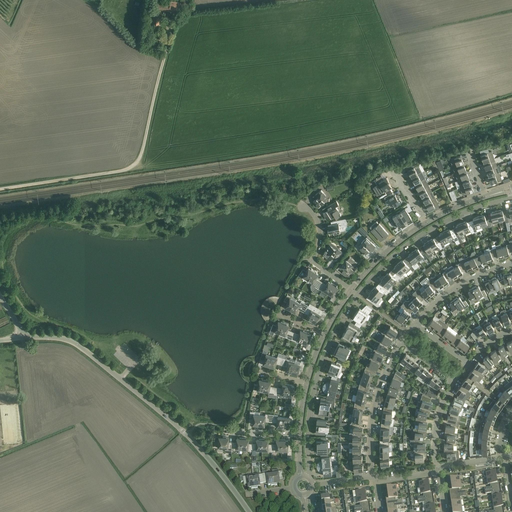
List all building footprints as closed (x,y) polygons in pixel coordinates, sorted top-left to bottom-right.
[(178,13),(179,3),(171,1),(170,4),(158,2),(157,9),(156,10),(157,10),(163,11),(163,12),(165,12),(165,11),(169,12),(170,11),(178,13)] [(160,30),(160,22),(160,21),(160,15),(157,15),(157,10),(156,10),(157,9),(153,9),(152,14),(153,14),(152,21),(151,21),(151,29),(155,30),(156,30),(160,30)] [(492,152),(489,152),(481,155),(483,163),(494,159),(492,152)] [(463,163),(461,156),(450,160),(453,167),(463,163)] [(497,166),(494,159),(483,163),(486,170),(497,166)] [(466,170),(463,163),(453,167),(455,174),(466,170)] [(411,177),(422,172),(418,165),(416,166),(416,165),(406,168),(408,171),(411,177)] [(499,173),(497,166),(486,170),(488,177),(499,173)] [(468,177),(466,170),(455,174),(458,181),(468,177)] [(415,184),(425,179),(422,172),(411,177),(415,184)] [(502,180),(499,173),(488,177),(491,184),(502,180)] [(384,180),(381,176),(374,180),(378,186),(373,188),(378,196),(392,187),(388,182),(389,181),(387,178),(384,180)] [(471,184),(468,177),(458,181),(460,188),(471,184)] [(418,191),(429,185),(425,179),(415,184),(418,191)] [(459,200),(462,199),(457,184),(452,186),(453,190),(455,190),(459,200)] [(473,191),(471,184),(460,188),(463,195),(473,191)] [(422,197),(432,192),(429,185),(418,191),(422,197)] [(324,202),(325,201),(324,200),(326,199),(324,197),(326,196),(321,190),(315,195),(318,198),(313,202),(318,208),(324,203),(324,202)] [(426,204),(436,199),(432,192),(422,197),(426,204)] [(399,198),(398,198),(397,198),(395,195),(394,196),(392,193),(384,198),(388,205),(390,204),(391,206),(393,207),(394,207),(395,207),(402,203),(399,198)] [(439,205),(436,199),(426,204),(429,211),(439,205)] [(338,205),(336,201),(334,203),(326,207),(322,210),(327,207),(329,210),(323,213),(327,220),(331,218),(331,219),(336,217),(336,218),(341,215),(336,206),(338,205)] [(412,219),(409,214),(405,209),(400,212),(399,210),(397,212),(398,214),(393,217),(391,219),(396,228),(398,226),(399,227),(403,224),(404,224),(407,222),(412,219)] [(504,216),(503,211),(502,210),(501,211),(501,210),(499,210),(496,211),(499,221),(505,220),(506,223),(508,222),(507,215),(504,216)] [(499,221),(496,211),(493,212),(492,213),(490,213),(492,219),(489,220),(491,227),(494,226),(493,223),(499,221)] [(481,216),(478,216),(482,227),(488,224),(489,228),(491,227),(489,220),(486,221),(484,215),(483,216),(483,215),(481,216)] [(482,227),(478,216),(475,218),(474,219),(473,219),(475,225),(472,226),(474,233),(477,232),(476,229),(482,227)] [(328,228),(329,236),(329,234),(333,233),(334,235),(337,234),(341,233),(339,227),(347,225),(346,219),(341,220),(332,222),(333,225),(328,226),(328,228)] [(377,222),(370,228),(372,230),(371,230),(381,241),(388,234),(385,231),(379,224),(377,222)] [(469,227),(467,223),(467,222),(466,222),(465,222),(464,222),(461,223),(465,233),(471,231),(472,234),(474,233),(472,226),(469,227)] [(465,233),(461,223),(458,225),(457,226),(456,227),(458,232),(455,233),(460,243),(463,242),(461,238),(462,238),(463,235),(462,234),(465,233)] [(453,235),(450,230),(449,230),(448,230),(447,230),(444,232),(449,241),(452,239),(453,240),(454,241),(455,242),(456,244),(458,245),(460,243),(455,233),(453,235)] [(449,241),(444,232),(441,233),(440,234),(440,235),(439,235),(442,241),(439,242),(443,248),(445,247),(443,244),(449,241)] [(376,246),(370,241),(371,240),(368,237),(367,238),(366,238),(361,243),(364,245),(360,249),(365,254),(369,251),(370,252),(372,250),(376,246)] [(437,244),(434,239),(432,239),(431,240),(428,241),(433,250),(436,248),(438,251),(443,248),(439,242),(437,244)] [(433,250),(428,241),(425,243),(424,244),(424,245),(423,245),(426,250),(424,252),(428,258),(433,255),(431,252),(433,250)] [(326,250),(323,254),(327,257),(326,258),(330,261),(334,255),(338,258),(342,252),(338,249),(337,250),(335,249),(337,247),(332,243),(330,245),(329,245),(325,250),(326,250)] [(508,251),(511,251),(510,244),(506,245),(507,246),(501,248),(504,256),(509,255),(508,251)] [(504,256),(501,248),(500,245),(495,246),(495,245),(492,246),(493,249),(495,255),(498,254),(499,258),(504,256)] [(492,256),(495,255),(493,249),(489,250),(489,248),(484,250),(485,253),(488,262),(493,260),(492,256)] [(415,250),(412,252),(419,260),(421,263),(425,260),(428,258),(424,252),(421,254),(420,251),(418,249),(417,250),(417,249),(415,250)] [(476,263),(479,261),(476,255),(475,251),(472,253),(470,256),(468,258),(473,268),(478,266),(476,263)] [(488,262),(485,253),(482,254),(481,251),(478,253),(478,254),(476,255),(479,261),(482,260),(483,263),(488,262)] [(419,260),(412,252),(410,254),(409,255),(409,256),(408,256),(411,261),(409,263),(415,270),(419,267),(416,263),(419,260)] [(344,260),(338,268),(341,270),(343,268),(344,269),(341,273),(335,268),(345,276),(346,276),(347,277),(348,277),(349,277),(350,276),(351,276),(352,275),(358,267),(354,271),(350,268),(352,267),(354,268),(357,263),(350,257),(347,261),(346,260),(346,261),(344,260)] [(473,268),(468,258),(465,259),(461,258),(459,259),(461,263),(464,269),(466,267),(468,271),(473,268)] [(415,270),(409,263),(407,265),(403,260),(402,261),(400,262),(398,263),(398,264),(405,272),(406,273),(411,269),(412,270),(413,271),(415,270)] [(461,270),(464,269),(461,263),(457,264),(456,264),(456,265),(455,266),(456,267),(454,268),(458,276),(463,273),(461,270)] [(405,272),(398,264),(396,266),(395,267),(395,268),(394,268),(398,273),(396,275),(400,280),(405,276),(402,274),(405,272)] [(458,276),(454,268),(452,266),(448,269),(446,267),(443,269),(445,272),(449,277),(452,276),(453,279),(458,276)] [(302,271),(299,276),(302,278),(307,281),(308,280),(314,271),(311,269),(311,270),(309,268),(306,273),(302,271)] [(314,271),(308,280),(313,283),(312,285),(315,287),(319,289),(322,284),(319,282),(315,279),(318,275),(316,273),(317,272),(314,271)] [(444,285),(449,282),(447,279),(449,277),(445,272),(442,274),(443,275),(442,276),(440,273),(437,275),(444,285)] [(400,280),(396,275),(393,277),(389,273),(388,274),(387,275),(384,277),(392,284),(396,280),(398,282),(400,280)] [(510,284),(507,274),(504,275),(504,276),(503,276),(504,280),(501,281),(504,287),(506,286),(506,285),(510,284)] [(440,288),(444,285),(437,275),(433,278),(432,277),(429,280),(435,287),(438,285),(440,288)] [(392,284),(384,277),(382,279),(381,281),(382,281),(381,282),(385,286),(383,288),(388,293),(390,291),(388,289),(392,284)] [(499,282),(498,280),(497,278),(496,279),(496,277),(492,279),(496,288),(497,290),(498,290),(500,290),(501,289),(501,288),(504,287),(501,281),(499,282)] [(488,282),(485,283),(486,287),(485,288),(487,292),(489,291),(490,293),(492,292),(492,290),(496,288),(492,279),(489,280),(489,281),(488,282)] [(433,289),(435,287),(429,280),(426,282),(425,281),(425,283),(422,285),(425,289),(431,295),(435,292),(433,289)] [(419,286),(415,281),(410,285),(414,290),(419,286)] [(322,284),(319,289),(322,292),(326,295),(328,292),(334,284),(331,282),(331,283),(329,282),(326,286),(322,284)] [(334,284),(328,293),(333,296),(330,300),(334,302),(337,297),(335,296),(336,293),(335,293),(338,288),(336,287),(337,286),(334,284)] [(476,286),(473,288),(478,298),(483,295),(484,297),(487,296),(484,290),(481,292),(478,286),(477,287),(476,286)] [(388,293),(383,288),(381,290),(376,287),(375,288),(375,287),(374,288),(372,291),(380,297),(384,293),(386,295),(388,293)] [(427,299),(431,295),(425,289),(421,292),(420,291),(417,287),(414,290),(415,291),(422,298),(425,296),(427,299)] [(478,298),(473,288),(469,290),(470,291),(468,292),(471,297),(468,299),(471,304),(474,303),(479,301),(478,298)] [(380,297),(372,291),(370,293),(369,295),(368,296),(373,300),(371,302),(378,308),(380,305),(379,304),(382,299),(380,297)] [(420,300),(422,298),(415,291),(413,293),(413,296),(411,299),(419,307),(423,303),(420,300)] [(290,311),(295,301),(296,299),(287,295),(284,300),(288,302),(285,307),(288,308),(287,309),(290,311)] [(457,298),(454,300),(460,309),(463,307),(464,309),(469,306),(465,301),(463,302),(459,298),(458,299),(457,298)] [(415,311),(419,307),(411,299),(408,301),(405,301),(403,303),(405,306),(411,310),(412,308),(415,311)] [(460,309),(454,300),(451,302),(451,303),(450,304),(453,309),(451,311),(454,316),(457,314),(456,312),(460,309)] [(298,308),(305,312),(308,306),(301,302),(300,304),(295,301),(290,311),(293,312),(293,311),(295,313),(298,308)] [(311,322),(318,310),(313,307),(312,308),(308,306),(305,312),(309,314),(306,318),(309,320),(308,321),(311,322)] [(356,313),(355,313),(366,320),(369,314),(372,309),(368,306),(364,311),(360,308),(356,313)] [(409,312),(411,310),(405,306),(403,308),(402,307),(399,311),(401,313),(408,319),(411,315),(409,312)] [(511,322),(509,318),(506,311),(506,309),(501,311),(501,313),(497,315),(498,317),(501,322),(503,321),(504,320),(505,321),(504,322),(505,324),(511,322)] [(322,323),(327,313),(323,311),(322,312),(318,310),(311,322),(314,324),(314,323),(317,324),(318,321),(322,323)] [(366,320),(355,313),(356,313),(353,318),(357,321),(355,324),(360,328),(362,324),(366,320)] [(404,323),(408,319),(401,313),(399,316),(398,315),(394,319),(400,324),(401,321),(404,323)] [(432,328),(437,322),(439,319),(435,316),(428,325),(432,328)] [(502,325),(501,322),(498,317),(495,318),(493,318),(493,317),(489,319),(488,319),(493,326),(495,325),(495,324),(496,325),(496,326),(497,328),(502,325)] [(494,330),(493,326),(488,319),(489,319),(488,318),(484,320),(484,322),(480,325),(481,326),(485,331),(487,330),(487,329),(488,329),(488,330),(489,333),(494,330)] [(439,333),(446,325),(443,323),(444,322),(439,319),(437,322),(432,328),(437,332),(437,331),(439,333)] [(280,333),(284,323),(281,322),(281,323),(278,322),(276,327),(272,325),(269,334),(273,335),(275,331),(280,333)] [(287,324),(284,323),(280,333),(285,335),(284,337),(292,340),(295,334),(287,331),(289,326),(287,325),(287,324)] [(345,330),(357,337),(360,332),(359,332),(361,329),(354,325),(353,327),(349,325),(346,330),(345,330)] [(451,332),(447,329),(448,327),(446,325),(439,333),(442,335),(446,339),(451,332)] [(480,325),(472,330),(473,331),(477,336),(479,335),(479,334),(480,334),(480,335),(482,338),(487,334),(485,331),(481,326),(480,325)] [(385,330),(383,334),(391,339),(391,338),(392,336),(391,336),(392,335),(395,336),(395,337),(398,334),(397,333),(398,332),(390,327),(388,331),(387,330),(385,330)] [(357,337),(345,330),(345,331),(342,336),(347,338),(346,340),(352,344),(354,342),(357,337)] [(302,342),(306,332),(303,331),(303,332),(301,331),(299,336),(295,334),(292,340),(296,342),(297,340),(302,342)] [(309,333),(306,332),(302,342),(307,344),(306,349),(310,350),(312,344),(310,343),(311,341),(309,340),(311,335),(309,334),(309,333)] [(456,335),(451,332),(446,339),(451,342),(453,343),(459,335),(457,333),(456,335)] [(391,339),(383,334),(382,333),(376,341),(380,343),(385,346),(387,342),(390,344),(391,344),(393,341),(392,341),(393,339),(391,338),(391,339)] [(460,349),(465,342),(467,340),(463,337),(462,337),(459,335),(453,343),(456,345),(455,346),(460,349)] [(469,346),(465,342),(460,349),(464,352),(469,346)] [(351,349),(349,348),(339,343),(336,349),(347,353),(349,354),(351,349)] [(387,349),(388,347),(385,346),(380,343),(378,347),(377,347),(376,347),(374,351),(375,351),(380,354),(381,354),(382,350),(385,352),(386,352),(388,349),(387,349)] [(508,353),(505,348),(503,345),(498,348),(500,351),(500,352),(497,353),(500,358),(502,361),(506,358),(504,355),(508,353)] [(346,359),(349,354),(347,353),(336,349),(334,354),(345,359),(346,359)] [(500,358),(497,353),(495,350),(491,353),(492,356),(492,357),(490,358),(493,363),(495,366),(499,363),(497,360),(500,358)] [(383,357),(383,355),(381,354),(380,354),(375,351),(374,354),(372,353),(371,354),(370,355),(371,356),(369,359),(371,360),(376,362),(377,362),(378,359),(381,360),(382,360),(384,357),(383,357)] [(268,367),(272,356),(266,355),(267,353),(263,352),(261,358),(265,359),(263,364),(266,365),(265,366),(268,367)] [(405,364),(411,358),(406,354),(401,361),(405,364)] [(276,362),(284,365),(286,359),(278,356),(277,358),(272,356),(268,367),(271,368),(272,367),(274,368),(276,362)] [(493,363),(490,358),(488,356),(483,359),(485,362),(485,363),(482,365),(485,367),(489,371),(493,368),(491,365),(493,363)] [(416,365),(417,363),(415,361),(411,358),(405,364),(404,366),(411,371),(416,365)] [(291,374),(295,363),(295,361),(290,359),(290,360),(286,359),(284,365),(288,366),(286,371),(289,372),(288,373),(291,374)] [(342,366),(343,362),(338,360),(336,364),(332,362),(330,368),(329,367),(341,372),(341,371),(342,366)] [(379,365),(380,363),(377,362),(376,362),(371,360),(369,364),(368,364),(367,364),(366,368),(373,371),(373,370),(374,367),(377,368),(378,369),(380,365),(379,365)] [(301,367),(304,368),(305,362),(301,361),(300,365),(295,363),(291,374),(294,375),(295,374),(297,375),(299,369),(300,370),(301,367)] [(485,367),(482,365),(478,362),(475,366),(477,368),(475,370),(484,376),(486,372),(484,371),(484,370),(483,369),(485,367)] [(420,364),(420,365),(417,363),(416,365),(411,371),(414,373),(415,371),(419,374),(419,375),(424,368),(420,364)] [(338,377),(341,372),(329,367),(329,368),(330,368),(328,373),(332,375),(331,379),(337,380),(338,377)] [(376,372),(373,370),(373,371),(366,368),(365,368),(362,377),(371,380),(373,374),(375,375),(376,372)] [(425,381),(430,375),(431,373),(428,371),(429,371),(424,368),(419,375),(419,374),(416,378),(423,383),(425,381)] [(469,375),(466,379),(469,381),(472,378),(475,380),(479,383),(484,376),(475,370),(474,372),(472,371),(472,370),(468,375),(469,375)] [(399,387),(402,379),(400,377),(395,373),(393,378),(391,383),(399,387)] [(434,375),(433,375),(431,373),(430,375),(425,381),(427,383),(429,382),(433,385),(438,378),(434,375)] [(369,386),(371,380),(362,377),(359,386),(370,389),(370,386),(369,386)] [(439,386),(442,381),(438,378),(433,385),(432,387),(436,390),(437,389),(439,386)] [(465,379),(462,384),(464,385),(462,387),(469,392),(471,394),(476,387),(472,384),(475,380),(472,378),(469,381),(466,379),(465,379)] [(337,390),(339,381),(331,379),(330,383),(328,383),(326,383),(324,385),(323,387),(337,390)] [(263,391),(265,380),(262,380),(262,381),(259,380),(258,385),(254,385),(253,391),(257,392),(258,390),(263,391)] [(268,381),(265,380),(263,391),(269,392),(268,394),(277,395),(278,389),(270,388),(271,382),(268,382),(268,381)] [(400,395),(402,388),(399,387),(391,383),(390,386),(388,391),(388,392),(397,394),(400,395)] [(278,389),(277,395),(279,396),(281,396),(281,397),(286,398),(287,395),(289,385),(286,384),(285,385),(283,384),(282,390),(278,389)] [(292,385),(289,385),(287,395),(292,396),(290,406),(295,407),(297,395),(294,395),(295,392),(293,392),(294,387),(292,386),(292,385)] [(369,392),(370,389),(359,386),(357,395),(366,398),(367,392),(369,392)] [(335,399),(337,390),(323,387),(323,389),(324,391),(325,393),(327,394),(326,397),(335,399)] [(459,388),(455,392),(460,395),(465,399),(466,399),(467,400),(471,394),(469,392),(462,387),(461,389),(459,388)] [(505,391),(503,393),(509,398),(510,397),(511,396),(511,395),(511,394),(507,389),(506,390),(505,391)] [(501,391),(497,396),(499,398),(498,399),(498,400),(504,405),(504,404),(505,403),(506,403),(509,398),(503,393),(501,391)] [(395,402),(397,394),(388,392),(388,394),(387,394),(386,400),(395,402)] [(417,406),(420,407),(422,408),(431,410),(433,403),(430,403),(431,398),(422,394),(420,402),(418,402),(417,406)] [(364,403),(366,398),(357,395),(354,405),(365,407),(366,404),(364,403)] [(455,398),(452,403),(455,404),(461,407),(462,407),(464,403),(466,399),(465,399),(460,395),(458,398),(457,399),(455,398)] [(333,409),(334,404),(334,401),(326,399),(325,401),(321,401),(320,407),(319,407),(330,408),(333,409)] [(392,410),(395,402),(386,400),(384,405),(385,405),(384,408),(392,410)] [(493,400),(489,405),(492,407),(499,411),(499,412),(503,407),(502,407),(503,406),(504,405),(498,400),(496,402),(493,400)] [(451,407),(449,412),(452,413),(458,415),(459,415),(461,416),(464,409),(462,408),(462,407),(461,407),(455,404),(455,407),(454,407),(451,407)] [(365,410),(365,407),(354,405),(353,414),(362,416),(363,409),(365,410)] [(329,414),(330,408),(319,407),(320,407),(319,413),(323,414),(323,416),(330,417),(330,415),(329,414)] [(383,411),(382,417),(391,418),(392,411),(392,410),(384,408),(383,411)] [(429,416),(431,410),(422,408),(422,411),(419,411),(417,418),(424,419),(426,420),(427,416),(429,416)] [(487,410),(485,416),(495,420),(495,419),(496,418),(496,417),(497,415),(490,412),(487,410)] [(250,412),(249,421),(253,421),(253,425),(256,425),(255,426),(259,426),(260,415),(260,412),(250,411),(250,412)] [(459,415),(458,415),(452,413),(452,416),(451,416),(448,416),(447,421),(451,422),(456,424),(456,421),(458,419),(459,415)] [(265,420),(273,421),(274,415),(265,414),(265,416),(260,415),(259,426),(262,427),(262,426),(264,426),(265,420)] [(293,420),(294,414),(290,414),(289,418),(283,418),(282,429),(286,429),(286,428),(288,428),(289,423),(290,423),(291,420),(293,420)] [(361,422),(362,416),(353,414),(352,424),(360,425),(363,425),(363,422),(361,422)] [(273,421),(273,424),(277,424),(277,427),(279,427),(279,428),(282,429),(283,418),(278,417),(278,415),(274,415),(273,421)] [(484,418),(483,421),(493,424),(494,423),(494,422),(494,421),(495,420),(485,416),(484,418)] [(393,427),(394,419),(382,417),(381,422),(382,422),(381,425),(393,427)] [(423,423),(424,419),(417,418),(416,417),(415,425),(419,425),(418,429),(427,430),(428,423),(423,423)] [(482,421),(481,426),(492,429),(492,428),(493,427),(493,425),(493,424),(483,421),(482,421)] [(458,428),(459,424),(456,424),(451,422),(451,426),(446,425),(445,431),(455,433),(455,428),(458,428)] [(359,428),(360,425),(352,424),(350,423),(350,428),(353,429),(353,433),(358,434),(362,434),(362,429),(359,428)] [(393,435),(393,427),(381,425),(381,428),(380,434),(389,434),(393,435)] [(426,437),(427,430),(418,429),(418,433),(415,433),(415,440),(421,440),(423,441),(424,437),(426,437)] [(459,437),(459,433),(455,433),(445,431),(445,435),(444,438),(447,438),(447,441),(449,441),(455,442),(456,439),(459,437)] [(358,438),(358,434),(353,433),(349,433),(349,438),(353,438),(353,443),(358,443),(362,443),(362,438),(358,438)] [(389,443),(389,434),(380,434),(380,439),(380,442),(389,443)] [(226,437),(223,437),(223,439),(219,439),(218,448),(222,448),(225,448),(225,452),(232,453),(232,450),(232,444),(228,444),(229,438),(226,438),(226,437)] [(329,441),(328,441),(326,441),(326,437),(320,437),(320,440),(319,440),(319,441),(316,441),(316,447),(330,447),(329,441)] [(232,444),(232,450),(239,451),(239,453),(242,453),(242,449),(243,438),(240,438),(240,439),(237,439),(237,444),(232,444)] [(243,438),(242,449),(248,449),(247,451),(252,452),(252,445),(248,445),(248,439),(246,439),(246,438),(243,438)] [(252,445),(252,452),(256,452),(257,450),(262,450),(262,439),(259,439),(259,440),(257,440),(257,445),(252,445)] [(262,439),(262,450),(268,450),(268,452),(272,452),(272,446),(268,446),(268,440),(266,440),(266,439),(262,439)] [(272,446),(272,452),(276,452),(276,450),(282,450),(282,440),(279,439),(279,440),(276,440),(276,446),(272,446)] [(285,440),(282,440),(282,450),(288,451),(287,455),(288,455),(288,461),(292,461),(292,455),(292,449),(289,449),(289,446),(288,446),(288,441),(285,441),(285,440)] [(421,444),(421,440),(415,440),(413,440),(413,447),(417,447),(417,451),(426,451),(426,444),(421,444)] [(457,442),(455,442),(449,441),(449,444),(444,444),(444,451),(454,450),(454,446),(457,446),(457,442)] [(380,446),(380,451),(389,451),(389,447),(392,447),(392,443),(389,443),(380,442),(380,446)] [(358,447),(358,443),(353,443),(349,443),(349,448),(353,448),(353,452),(358,452),(362,452),(362,447),(358,447)] [(329,453),(330,447),(316,447),(316,453),(319,453),(321,453),(321,457),(327,456),(326,453),(328,453),(329,453)] [(458,450),(454,450),(444,451),(444,454),(445,457),(447,457),(447,460),(456,459),(456,456),(459,456),(459,453),(458,450)] [(389,459),(389,451),(380,451),(380,457),(380,460),(389,459)] [(426,458),(426,451),(417,451),(415,451),(416,462),(424,462),(424,458),(426,458)] [(358,456),(358,452),(353,452),(349,452),(350,458),(353,457),(353,462),(359,462),(362,461),(362,456),(358,456)] [(322,457),(322,458),(322,461),(320,462),(318,463),(317,465),(317,467),(331,466),(330,457),(322,457)] [(389,459),(380,460),(381,465),(381,468),(390,467),(389,459)] [(359,465),(359,462),(353,462),(350,462),(351,471),(352,472),(354,471),(355,474),(362,474),(362,471),(363,470),(363,465),(359,465)] [(332,475),(331,466),(317,467),(318,469),(319,471),(321,472),(323,472),(324,476),(332,475)] [(282,471),(278,472),(277,470),(271,470),(272,475),(274,486),(277,485),(277,484),(279,484),(278,478),(283,478),(282,471)] [(266,471),(262,472),(262,474),(263,483),(267,482),(268,485),(270,485),(270,486),(274,486),(272,475),(266,476),(266,471)] [(258,477),(252,478),(254,488),(257,488),(257,487),(260,487),(259,484),(263,483),(262,474),(258,475),(258,477)] [(254,488),(252,478),(252,475),(246,476),(242,477),(243,482),(243,483),(247,483),(248,488),(251,488),(251,489),(254,488)] [(500,483),(497,483),(488,485),(490,484),(491,488),(484,488),(485,491),(501,489),(500,483)] [(323,496),(321,497),(322,502),(333,500),(332,495),(330,495),(329,493),(323,493),(323,496)] [(434,499),(433,493),(430,493),(423,494),(424,497),(417,498),(418,501),(434,499)] [(336,503),(335,500),(333,500),(322,502),(322,505),(320,505),(320,508),(331,506),(330,504),(336,503)] [(369,502),(367,502),(360,503),(360,506),(354,507),(354,510),(370,507),(369,502)] [(403,506),(403,503),(387,505),(388,511),(397,510),(397,507),(403,506)]
